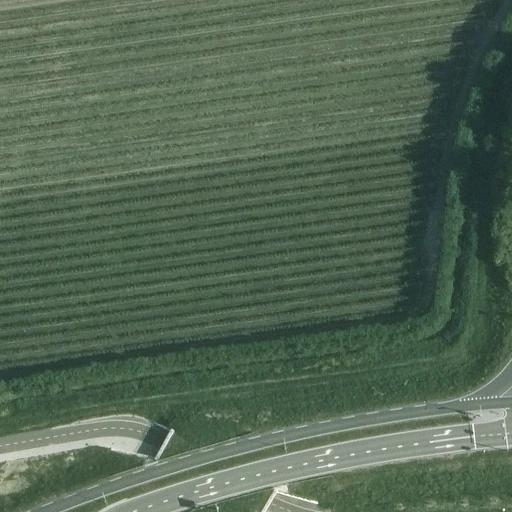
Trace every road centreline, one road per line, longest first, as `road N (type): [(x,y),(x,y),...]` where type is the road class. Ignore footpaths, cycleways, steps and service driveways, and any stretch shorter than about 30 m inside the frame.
road 1 (tertiary): [(511,403),(297,434),(46,511)]
road 2 (tertiary): [(146,511),(255,478),(511,438)]
